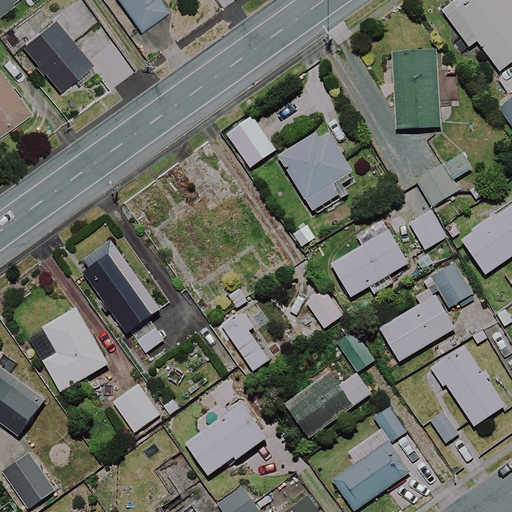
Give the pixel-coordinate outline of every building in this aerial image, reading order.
[(19,0),(0,0),(0,16),(19,0)] [(97,22),(78,0),(76,0),(20,46),(59,93),(93,66),(73,41),(97,22)] [(167,13),(157,0),(117,0),(140,32),(167,13)] [(511,63),(511,21),(496,0),(468,0),(445,17),(468,49),(476,43),(498,74),(511,63)] [(439,129),(436,54),(393,56),(396,131),(439,129)] [(0,136),(30,116),(0,71),(0,136)] [(511,101),(499,111),(511,129),(511,101)] [(276,152),(252,118),(226,136),(250,170),(276,152)] [(353,176),(326,130),(279,157),(311,213),(339,197),(334,187),(353,176)] [(470,172),(461,156),(416,181),(432,208),(458,192),(453,182),(470,172)] [(256,217),(238,191),(194,221),(189,213),(159,234),(189,279),(210,265),(216,274),(255,247),(241,227),(256,217)] [(511,258),(511,206),(460,241),(485,277),(511,258)] [(446,239),(430,212),(409,225),(425,252),(446,239)] [(315,240),(306,225),(292,234),(301,249),(315,240)] [(408,266),(388,233),(331,266),(351,299),(408,266)] [(161,310),(112,243),(80,266),(105,300),(102,302),(126,335),(161,310)] [(453,259),(427,275),(449,309),(474,293),(453,259)] [(454,330),(430,290),(415,299),(419,306),(379,330),(399,363),(454,330)] [(109,366),(77,311),(43,330),(58,355),(43,363),(61,394),(109,366)] [(254,328),(243,313),(222,328),(254,374),(270,362),(249,332),(254,328)] [(163,342),(152,324),(133,337),(145,354),(163,342)] [(193,334),(186,325),(167,341),(174,350),(193,334)] [(289,347),(282,336),(265,347),(273,358),(289,347)] [(503,409),(464,348),(430,369),(441,387),(446,385),(473,428),(503,409)] [(309,440),(375,393),(354,364),(332,380),(328,375),(285,406),(309,440)] [(46,402),(0,367),(0,423),(19,438),(46,402)] [(159,417),(136,384),(109,403),(133,435),(159,417)] [(268,440),(244,405),(229,416),(222,405),(196,423),(203,433),(186,445),(210,479),(268,440)] [(411,431),(392,405),(377,416),(385,427),(347,454),(355,465),(330,483),(350,511),(355,511),(413,471),(393,443),(411,431)] [(457,435),(441,415),(420,432),(435,452),(457,435)] [(55,492),(29,455),(3,474),(29,511),(55,492)] [(250,511),(236,492),(217,506),(221,511),(250,511)] [(315,511),(307,500),(289,511),(315,511)] [(20,511),(13,501),(0,509),(0,511),(20,511)]
